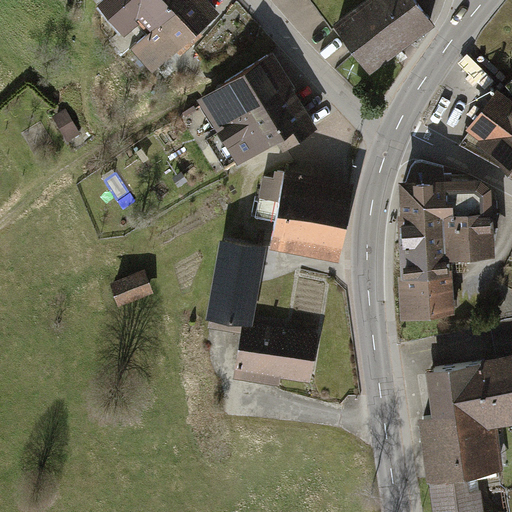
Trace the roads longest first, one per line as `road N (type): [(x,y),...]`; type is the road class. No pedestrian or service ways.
road 1 (secondary): [(396,511),(365,279),(366,219),(396,131)]
road 2 (track): [(276,18),(0,217)]
road 3 (residential): [(261,0),(350,110),(396,131)]
road 4 (secondary): [(396,131),(484,0)]
road 5 (unknown): [(386,438),(244,396)]
road 6 (residential): [(396,131),(511,188)]
